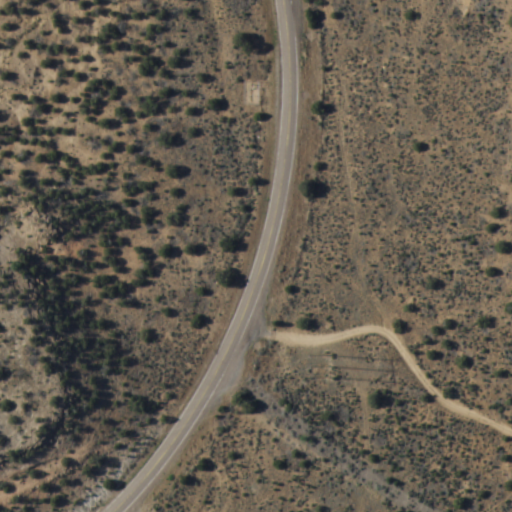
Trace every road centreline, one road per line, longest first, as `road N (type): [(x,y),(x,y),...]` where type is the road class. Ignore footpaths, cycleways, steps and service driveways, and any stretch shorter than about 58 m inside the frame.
road 1 (primary): [(113,511),(208,392),(255,301),(282,203),(294,109),(286,0)]
road 2 (track): [(377,328),(356,262),(336,142),(338,32),(322,0)]
road 3 (track): [(239,324),(270,337),(377,328),(448,401),(511,433)]
